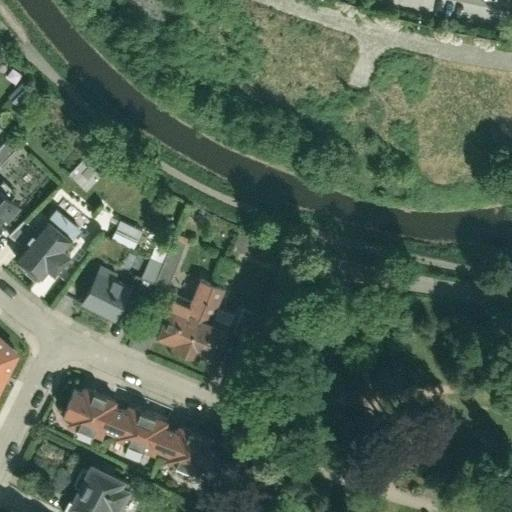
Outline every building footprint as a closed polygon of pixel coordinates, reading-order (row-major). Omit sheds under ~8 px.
[(0,143),(0,162),(13,150),(3,140),(0,143)] [(23,218),(10,236),(22,245),(15,254),(42,274),(48,265),(53,269),(70,247),(66,244),(75,232),(48,211),(35,228),(23,218)] [(111,240),(134,246),(139,227),(116,221),(111,240)] [(167,288),(184,242),(171,238),(168,247),(153,242),(140,278),(167,288)] [(98,264),(81,300),(116,316),(133,281),(98,264)] [(175,293),(156,338),(216,362),(235,314),(218,307),(226,285),(203,276),(193,300),(175,293)] [(0,384),(15,338),(0,333),(0,384)] [(209,437),(70,380),(53,422),(94,439),(95,435),(137,452),(132,464),(177,483),(182,470),(194,475),(209,437)] [(120,472),(85,455),(63,500),(88,511),(102,511),(108,500),(116,503),(126,482),(117,478),(120,472)] [(36,511),(9,498),(1,511),(36,511)]
